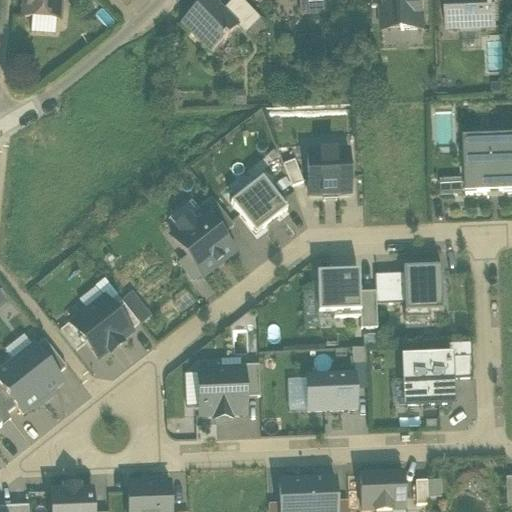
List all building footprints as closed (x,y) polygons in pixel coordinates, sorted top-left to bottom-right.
[(31,20),(55,21),(57,2),(59,3),(59,0),(24,0),(23,19),(31,20)] [(115,0),(123,8),(131,0),(115,0)] [(181,26),(210,56),(222,44),(223,45),(225,43),(224,42),(236,30),(237,30),(221,14),(207,0),(181,26)] [(236,30),(243,37),(259,22),(237,0),(235,0),(221,14),(237,30),(236,30)] [(306,19),(305,0),(297,0),(298,19),(306,19)] [(305,0),(306,19),(323,18),(322,0),(305,0)] [(334,0),(322,0),(323,18),(335,17),(334,0)] [(369,0),(369,10),(382,10),(381,0),(369,0)] [(401,32),(422,32),(421,0),(381,0),(382,10),(382,21),(401,20),(401,32)] [(461,33),(462,36),(481,36),(481,33),(495,32),(493,0),(446,0),(448,34),(461,33)] [(54,37),(55,21),(31,20),(30,35),(54,37)] [(401,20),(382,21),(382,33),(401,32),(401,20)] [(259,22),(243,37),(248,42),(264,27),(259,22)] [(476,161),(464,162),(466,197),(511,194),(511,138),(476,140),(476,161)] [(476,161),(476,140),(463,140),(464,162),(476,161)] [(306,155),(308,197),(350,196),(348,154),(306,155)] [(291,189),(302,185),(294,163),(282,167),(291,189)] [(261,181),(230,206),(254,237),(286,213),(261,181)] [(197,211),(200,216),(201,215),(220,239),(233,229),(210,200),(197,211)] [(168,221),(176,230),(188,220),(190,223),(200,216),(197,211),(191,204),(168,221)] [(178,233),(170,239),(186,259),(201,278),(232,254),(220,239),(201,215),(200,216),(190,223),(188,220),(176,230),(178,233)] [(201,278),(186,259),(177,266),(192,285),(201,278)] [(403,305),(404,319),(429,318),(429,314),(442,314),(441,269),(402,270),(402,276),(403,288),(403,305)] [(358,274),(316,275),(316,285),(317,295),(317,315),(333,315),(333,320),(359,319),(360,319),(359,294),(358,274)] [(375,307),(399,306),(398,288),(403,288),(402,276),(374,277),(375,294),(375,307)] [(108,306),(117,299),(104,282),(94,289),(103,300),(108,306)] [(303,295),(304,330),(333,329),(333,320),(333,315),(317,315),(317,295),(316,285),(310,285),(310,295),(303,295)] [(359,319),(360,331),(376,330),(375,307),(375,294),(359,294),(360,319),(359,319)] [(117,299),(108,306),(129,333),(138,326),(117,299)] [(108,306),(103,300),(86,313),(87,314),(70,327),(85,346),(97,361),(107,353),(120,343),(130,335),(129,333),(108,306)] [(430,329),(429,318),(404,319),(404,330),(430,329)] [(75,353),(85,346),(70,327),(69,325),(59,333),(75,353)] [(4,352),(13,363),(31,349),(23,337),(4,352)] [(34,349),(56,377),(66,370),(43,342),(34,349)] [(120,343),(107,353),(110,356),(122,346),(120,343)] [(446,346),(446,359),(450,359),(450,381),(472,380),(471,345),(446,346)] [(13,363),(44,404),(51,399),(49,396),(62,385),(56,377),(34,349),(33,348),(31,349),(13,363)] [(404,408),(451,406),(450,381),(450,359),(446,359),(403,360),(403,382),(404,408)] [(219,361),(220,373),(240,372),(240,361),(219,361)] [(44,404),(13,363),(0,373),(0,389),(15,409),(22,417),(35,407),(38,410),(44,404)] [(366,366),(354,367),(354,379),(354,390),(367,390),(366,366)] [(241,368),(241,372),(242,372),(243,400),(259,399),(258,367),(241,368)] [(214,417),(214,420),(229,419),(229,416),(244,416),(243,400),(242,372),(241,372),(240,372),(220,373),(198,374),(198,376),(199,408),(200,417),(214,417)] [(199,408),(198,376),(184,376),(185,409),(199,408)] [(354,379),(306,380),(306,381),(307,413),(355,411),(354,390),(354,379)] [(307,413),(306,381),(286,381),(288,413),(307,413)] [(391,408),(404,408),(403,382),(390,382),(391,408)] [(0,409),(6,417),(15,409),(0,389),(0,409)] [(0,429),(10,421),(6,417),(0,409),(0,429)] [(390,511),(404,511),(403,476),(359,477),(360,511),(390,511)] [(307,511),(335,511),(335,503),(334,482),(306,483),(307,511)] [(427,482),(414,482),(416,506),(428,506),(427,499),(427,482)] [(307,511),(306,483),(278,484),(279,505),(279,511),(307,511)] [(169,511),(169,485),(127,487),(128,511),(169,511)] [(91,511),(91,492),(78,492),(78,489),(63,490),(63,493),(51,494),(51,511),(91,511)] [(347,511),(347,502),(335,503),(335,511),(347,511)]
